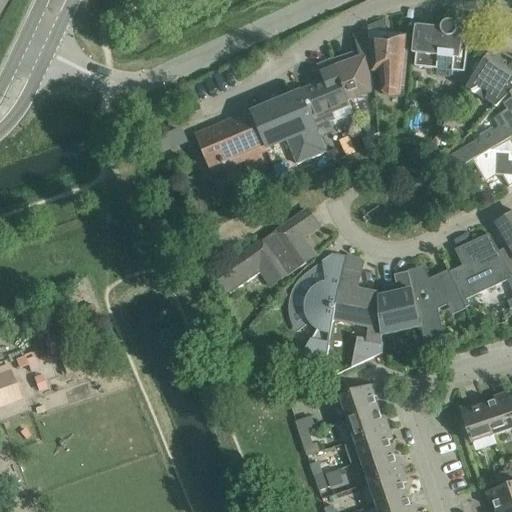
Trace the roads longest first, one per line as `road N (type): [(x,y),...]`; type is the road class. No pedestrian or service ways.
road 1 (residential): [(325,0),(133,85),(47,54)]
road 2 (residential): [(197,110),(236,94),(327,31),(397,0)]
road 3 (residential): [(449,511),(417,425),(419,390),(435,377),(511,354)]
road 4 (residential): [(338,214),(362,246),(389,253),(420,250),(511,198)]
